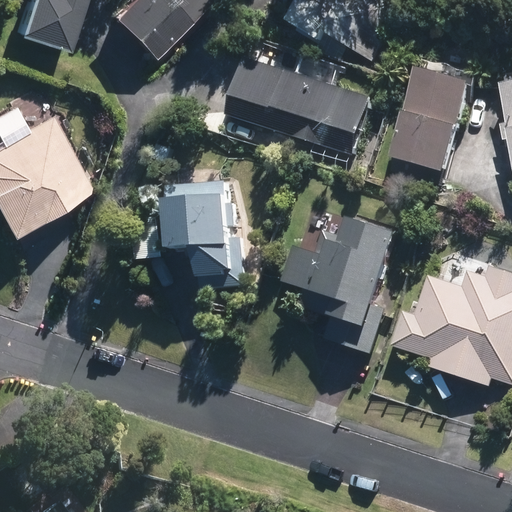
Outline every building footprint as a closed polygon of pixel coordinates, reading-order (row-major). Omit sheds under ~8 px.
[(64,50),(79,0),(33,0),(23,38),(64,50)] [(135,0),(117,18),(150,51),(202,0),(135,0)] [(366,0),(311,0),(299,19),(324,36),(330,27),(377,57),(400,22),(366,0)] [(369,104),(250,66),(234,114),(354,152),(369,104)] [(472,86),(424,72),(398,163),(446,177),(472,86)] [(43,124),(0,147),(0,205),(10,225),(78,189),(43,124)] [(224,186),(173,190),(177,242),(206,240),(210,284),(232,282),(224,186)] [(362,344),(396,238),(351,224),(346,242),(329,237),(323,256),(309,252),(301,278),(316,283),(310,302),(341,311),(333,335),(362,344)] [(162,258),(163,231),(140,230),(139,257),(162,258)] [(511,379),(511,287),(475,276),(470,292),(433,280),(421,317),(413,315),(403,346),(511,379)]
